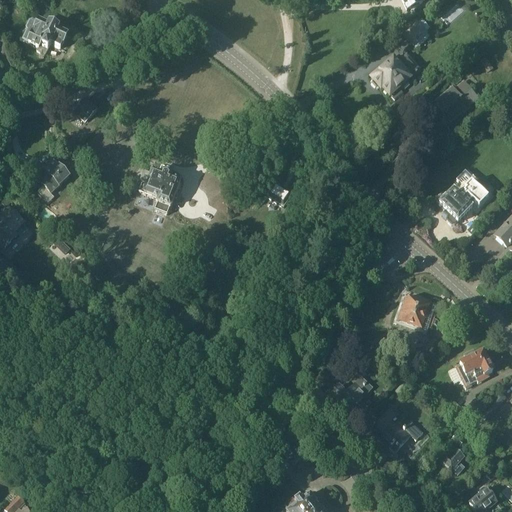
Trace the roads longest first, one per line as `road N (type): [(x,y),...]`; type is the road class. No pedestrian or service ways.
road 1 (unclassified): [(279,382),(398,236)]
road 2 (unclassified): [(409,511),(279,382)]
road 3 (unclassified): [(138,141),(156,161),(188,170),(296,120)]
road 4 (tertiary): [(280,99),(150,0)]
road 5 (tertiary): [(511,342),(398,236)]
road 6 (tertiary): [(398,236),(296,120)]
road 7 (unclassified): [(208,511),(229,461),(279,382)]
road 8 (unclassified): [(138,141),(78,163),(55,144),(51,103)]
